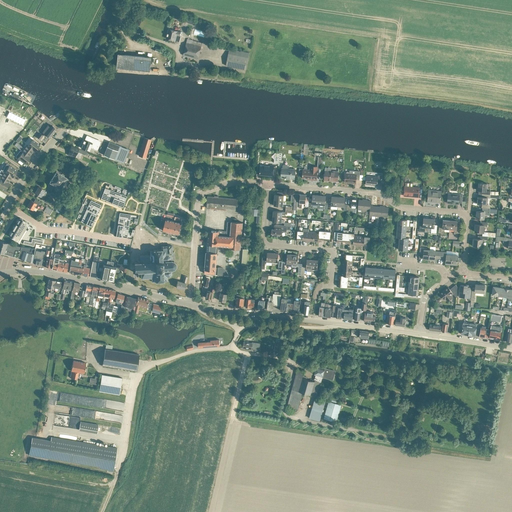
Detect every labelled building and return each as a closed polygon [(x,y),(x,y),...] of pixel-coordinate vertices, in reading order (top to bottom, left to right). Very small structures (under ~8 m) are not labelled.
[(178,42),(180,36),(181,32),(168,29),(167,32),(168,33),(166,38),(178,42)] [(198,59),(202,43),(193,41),(193,40),(187,39),(183,55),(198,59)] [(246,70),(249,53),(229,49),(226,66),(246,70)] [(121,54),(121,52),(118,52),(118,54),(117,54),(116,68),(149,71),(150,57),(121,54)] [(56,129),(53,126),(51,128),(47,125),(42,132),(44,133),(42,135),(40,133),(37,137),(45,144),(56,129)] [(144,137),(138,156),(146,158),(151,140),(144,137)] [(34,152),(36,150),(39,145),(32,140),(28,146),(26,145),(24,148),(31,154),(33,151),(34,152)] [(81,145),(81,146),(81,147),(81,148),(89,151),(90,147),(94,149),(96,144),(95,144),(92,143),(84,140),(82,144),(81,145)] [(124,163),(128,153),(129,150),(109,142),(104,155),(124,163)] [(75,158),(76,157),(79,158),(81,153),(87,156),(88,152),(71,146),(69,152),(71,152),(70,155),(68,154),(68,155),(75,158)] [(21,150),(16,156),(18,158),(25,164),(29,159),(28,158),(29,157),(31,154),(24,148),(22,151),(21,150)] [(1,169),(0,170),(0,173),(2,175),(10,180),(12,177),(13,175),(14,176),(17,170),(9,166),(6,164),(2,170),(1,169)] [(72,169),(80,172),(83,174),(83,173),(87,174),(88,172),(84,170),(85,168),(82,167),(74,164),(72,169)] [(270,166),(266,166),(261,166),(260,174),(274,176),(274,166),(270,165),(270,166)] [(283,165),(282,169),(282,172),(281,172),(281,175),(282,175),(281,177),(295,178),(295,170),(288,169),(288,166),(288,165),(283,165)] [(303,170),(303,174),(303,178),(313,179),(313,180),(316,180),(317,169),(318,168),(311,167),(311,171),(303,170)] [(339,172),(331,172),(331,168),(326,167),(325,181),(338,182),(339,172)] [(56,171),(50,182),(54,185),(60,189),(60,188),(63,190),(64,189),(69,180),(69,179),(67,178),(60,174),(56,171)] [(346,177),(345,182),(356,183),(356,179),(359,180),(360,175),(360,171),(355,171),(355,174),(349,174),(349,172),(349,171),(347,171),(346,172),(346,173),(346,177)] [(0,187),(5,190),(8,185),(7,185),(8,183),(10,180),(2,175),(0,178),(0,187)] [(381,182),(381,177),(381,176),(378,176),(378,178),(367,177),(363,177),(363,180),(367,180),(366,184),(377,185),(377,182),(381,182)] [(482,194),(491,195),(497,195),(497,192),(487,191),(488,184),(478,183),(477,190),(482,191),(482,194)] [(48,192),(43,189),(39,186),(35,193),(43,199),(48,192)] [(405,187),(405,190),(404,195),(411,195),(411,196),(419,197),(419,188),(405,187)] [(105,188),(101,198),(106,201),(110,190),(105,188)] [(110,190),(106,201),(112,203),(116,192),(110,190)] [(429,191),(428,195),(428,200),(435,201),(435,202),(440,203),(441,192),(429,191)] [(116,192),(112,203),(117,205),(121,194),(116,192)] [(491,195),(482,194),(479,193),(477,204),(487,205),(488,198),(490,198),(491,195)] [(121,194),(117,205),(123,207),(127,196),(121,194)] [(309,201),(310,197),(306,197),(307,195),(300,194),(299,208),(302,208),(302,204),(306,204),(306,207),(309,207),(309,201)] [(459,195),(448,194),(447,194),(447,203),(454,203),(454,202),(462,203),(463,194),(459,194),(459,195)] [(319,205),(320,196),(313,195),(313,196),(310,196),(310,197),(309,201),(309,207),(309,208),(312,208),(312,204),(319,205)] [(226,210),(226,205),(226,204),(239,205),(239,199),(218,197),(218,196),(219,196),(214,196),(215,196),(215,197),(208,196),(207,207),(210,208),(210,209),(226,210)] [(328,209),(329,203),(325,203),(326,196),(320,196),(319,205),(325,205),(325,209),(328,209)] [(338,207),(339,197),(332,197),(331,203),(329,203),(328,209),(331,209),(331,206),(338,207)] [(347,211),(348,205),(344,204),(345,198),(339,197),(338,207),(344,207),(344,211),(347,211)] [(348,205),(347,211),(351,211),(353,211),(353,208),(357,208),(357,204),(358,199),(352,198),(351,205),(348,205)] [(40,202),(39,202),(35,199),(33,202),(30,200),(26,207),(33,210),(35,207),(37,208),(40,202)] [(91,200),(88,205),(98,210),(101,205),(91,200)] [(88,205),(86,211),(96,215),(98,210),(88,205)] [(59,214),(55,211),(46,206),(43,211),(49,214),(50,215),(56,219),(59,214)] [(490,209),(487,208),(483,208),(482,211),(477,211),(476,218),(484,219),(485,215),(488,215),(489,212),(490,212),(490,209)] [(86,211),(83,216),(93,221),(96,215),(86,211)] [(83,216),(80,221),(91,226),(93,221),(83,216)] [(163,231),(171,233),(179,235),(182,223),(181,223),(182,218),(175,216),(174,221),(166,219),(163,231)] [(282,220),(282,217),(273,216),(273,222),(285,223),(284,226),(287,226),(291,226),(291,223),(285,222),(285,220),(282,220)] [(429,227),(429,218),(424,218),(423,225),(420,225),(420,223),(419,231),(428,232),(428,227),(429,227)] [(429,218),(429,227),(432,227),(431,232),(436,233),(437,225),(437,226),(434,226),(435,219),(429,218)] [(20,219),(10,236),(18,240),(25,228),(28,229),(29,226),(27,225),(27,223),(20,219)] [(449,229),(450,220),(443,220),(443,223),(439,223),(438,232),(444,233),(445,229),(449,229)] [(450,220),(449,229),(454,229),(454,234),(460,234),(460,225),(457,225),(457,221),(450,220)] [(207,244),(218,245),(230,247),(229,249),(240,249),(243,223),(231,222),(227,222),(227,231),(218,230),(218,231),(212,231),(211,233),(208,232),(207,244)] [(488,223),(485,222),(480,222),(480,225),(475,224),(475,232),(484,233),(484,226),(487,227),(488,223)] [(287,226),(284,226),(275,225),(275,230),(272,229),(271,235),(281,236),(282,232),(285,232),(286,231),(287,226)] [(334,232),(333,239),(337,239),(337,242),(340,243),(340,241),(343,241),(343,233),(334,232)] [(474,238),(473,246),(478,246),(482,247),(483,239),(484,239),(488,240),(488,237),(483,236),(478,236),(478,239),(474,238)] [(511,238),(504,237),(496,236),(495,241),(498,242),(500,240),(509,242),(508,249),(511,249),(511,238)] [(35,249),(21,247),(7,243),(4,254),(20,259),(32,263),(35,254),(34,254),(35,249)] [(216,268),(218,245),(207,244),(204,273),(215,274),(215,275),(224,276),(226,271),(225,270),(224,269),(223,268),(221,268),(219,268),(218,268),(216,268)] [(167,246),(161,246),(162,249),(161,250),(154,250),(154,251),(150,251),(150,255),(140,255),(140,258),(139,258),(137,260),(137,262),(134,262),(135,267),(135,272),(136,272),(136,273),(137,274),(139,275),(141,275),(141,278),(151,277),(152,281),(156,281),(156,282),(164,281),(164,280),(167,280),(167,276),(169,276),(171,274),(171,271),(172,271),(172,269),(173,269),(174,268),(175,268),(175,267),(175,266),(176,266),(176,265),(176,264),(175,263),(175,262),(174,261),(174,252),(172,252),(172,246),(170,246),(170,245),(167,245),(167,246)] [(429,259),(430,250),(424,249),(424,248),(420,248),(419,254),(423,255),(423,258),(429,259)] [(66,250),(65,255),(64,257),(68,258),(69,255),(71,256),(72,251),(66,250)] [(439,258),(440,252),(436,252),(436,251),(430,250),(429,259),(435,259),(435,258),(439,258)] [(36,251),(33,263),(41,265),(44,254),(45,251),(41,251),(41,252),(36,251)] [(452,264),(453,255),(447,254),(447,253),(443,252),(442,258),(446,259),(445,264),(452,264)] [(57,270),(59,259),(59,258),(59,255),(55,254),(51,268),(57,270)] [(301,275),(302,267),(302,264),(298,263),(298,255),(293,255),(292,263),(292,266),(299,267),(298,275),(301,275)] [(99,259),(100,258),(94,256),(93,261),(92,261),(89,276),(101,278),(102,272),(97,271),(98,268),(99,263),(99,259)] [(82,275),(84,260),(82,259),(82,263),(81,262),(81,264),(79,264),(80,262),(71,260),(69,273),(82,275)] [(312,270),(312,272),(317,272),(317,276),(321,277),(322,268),(317,268),(318,260),(312,260),(312,270)] [(107,280),(110,261),(107,261),(106,266),(103,265),(102,269),(98,268),(97,271),(102,272),(101,278),(107,280)] [(113,262),(110,261),(107,280),(113,281),(115,271),(118,272),(119,271),(120,268),(119,268),(116,267),(113,266),(113,262)] [(178,281),(176,288),(184,290),(188,277),(184,276),(182,282),(178,281)] [(49,279),(48,284),(47,287),(59,290),(61,282),(49,279)] [(63,285),(62,288),(67,289),(70,290),(70,289),(71,287),(72,282),(64,280),(63,285)] [(80,283),(74,282),(71,298),(74,298),(75,291),(78,291),(80,283)] [(484,293),(484,290),(485,285),(476,284),(475,288),(472,288),(470,303),(474,304),(476,292),(484,293)] [(448,287),(440,294),(443,298),(444,299),(445,299),(447,301),(453,297),(450,294),(452,293),(456,298),(457,292),(457,287),(456,285),(453,287),(450,289),(448,287)] [(460,285),(460,292),(464,293),(463,297),(470,298),(471,291),(467,291),(468,286),(460,285)] [(92,305),(93,300),(94,296),(97,296),(98,287),(93,286),(90,297),(89,304),(92,305)] [(214,292),(215,287),(211,286),(210,291),(207,290),(206,298),(212,299),(213,292),(214,292)] [(108,301),(107,310),(113,311),(114,306),(110,305),(111,302),(112,297),(114,298),(114,295),(115,291),(115,290),(110,289),(109,294),(108,301)] [(116,300),(116,303),(118,303),(121,304),(122,302),(123,300),(124,295),(118,293),(116,298),(116,300)] [(279,306),(280,301),(280,295),(273,294),(273,297),(270,297),(270,301),(267,301),(266,309),(272,309),(272,305),(279,306)] [(237,295),(236,306),(243,307),(245,296),(237,295)] [(127,296),(125,301),(124,304),(122,304),(119,313),(123,314),(124,309),(131,311),(132,308),(134,309),(137,299),(127,296)] [(135,308),(134,312),(137,313),(138,309),(140,309),(141,311),(142,310),(143,311),(145,312),(148,310),(147,308),(146,308),(147,305),(148,300),(138,297),(137,302),(135,308)] [(246,299),(246,302),(245,307),(254,308),(255,300),(246,299)] [(154,304),(152,309),(152,311),(159,313),(161,306),(154,304)] [(333,305),(333,307),(332,312),(336,312),(336,318),(342,318),(343,308),(336,307),(336,306),(333,305)] [(342,313),(342,318),(344,318),(352,319),(353,314),(353,313),(353,310),(349,309),(349,310),(342,309),(342,313)] [(365,312),(365,316),(364,321),(374,322),(375,317),(372,316),(373,313),(365,312)] [(401,317),(400,317),(399,321),(396,320),(395,325),(405,326),(406,318),(401,318),(401,317)] [(440,331),(441,323),(435,322),(435,326),(430,325),(429,330),(440,331)] [(468,335),(470,324),(463,323),(461,334),(468,335)] [(470,324),(468,335),(475,336),(476,325),(470,324)] [(482,326),(482,327),(481,327),(479,337),(485,338),(485,337),(488,337),(489,330),(486,329),(486,326),(482,326)] [(241,350),(253,352),(254,348),(257,349),(258,343),(252,342),(252,343),(244,342),(243,347),(241,347),(241,350)] [(278,343),(277,346),(274,345),(273,351),(281,352),(282,344),(278,343)] [(310,357),(311,352),(312,350),(307,349),(307,350),(294,347),(292,357),(302,360),(303,356),(310,357)] [(102,365),(136,371),(139,355),(105,349),(102,365)] [(340,354),(339,360),(345,361),(344,362),(349,363),(350,355),(340,354)] [(86,363),(73,360),(71,371),(72,371),(70,378),(77,379),(78,372),(84,373),(86,363)] [(325,369),(322,368),(317,367),(315,375),(316,375),(314,381),(303,378),(304,375),(305,372),(297,369),(287,407),(298,410),(303,393),(317,397),(322,377),(328,379),(330,374),(324,373),(325,369)] [(99,391),(119,394),(122,378),(102,374),(99,391)] [(98,377),(95,376),(94,379),(90,378),(89,383),(96,385),(98,377)] [(315,399),(310,418),(320,421),(325,402),(315,399)] [(329,402),(324,419),(336,422),(341,406),(329,402)] [(98,425),(80,422),(79,430),(97,433),(98,425)] [(32,437),(29,455),(48,459),(99,467),(99,469),(113,471),(117,448),(51,437),(51,440),(32,437)]
